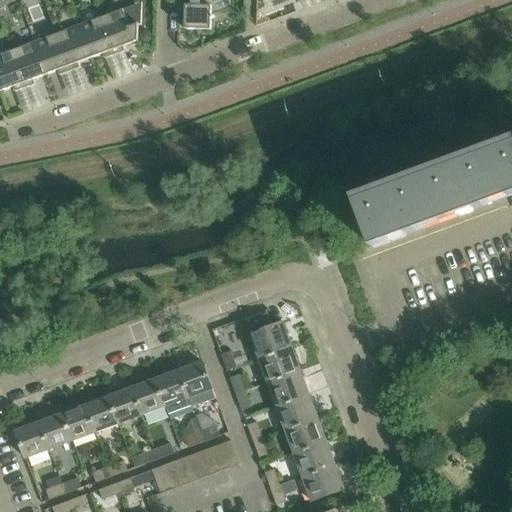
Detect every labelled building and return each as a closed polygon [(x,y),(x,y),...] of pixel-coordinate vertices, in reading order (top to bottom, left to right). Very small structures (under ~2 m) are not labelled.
[(187,6),(186,30),(212,31),(212,16),(223,12),(233,12),(233,0),(192,0),(191,0),(188,0),(188,6),(187,6)] [(124,10),(102,18),(106,27),(110,40),(114,51),(116,56),(126,53),(125,48),(139,43),(139,26),(142,26),(143,3),(124,10)] [(106,27),(102,18),(93,22),(80,27),(88,49),(92,60),(104,55),(106,60),(116,56),(114,51),(110,40),(106,27)] [(79,64),(92,60),(88,49),(80,27),(67,31),(57,35),(61,43),(65,57),(69,68),(71,73),(81,69),(79,64)] [(61,77),(71,73),(69,68),(65,57),(61,43),(57,35),(47,39),(35,43),(43,65),(47,76),(59,71),(61,77)] [(43,65),(35,43),(31,45),(12,52),(15,60),(20,73),(24,84),(26,89),(36,86),(34,81),(47,76),(43,65)] [(16,93),(26,89),(24,84),(20,73),(15,60),(12,52),(2,55),(0,56),(0,90),(1,93),(15,88),(16,93)] [(511,140),(354,198),(372,247),(381,244),(501,200),(508,197),(509,198),(511,196),(511,140)] [(259,360),(292,348),(284,323),(251,336),(259,360)] [(301,371),(292,348),(259,360),(268,383),(301,371)] [(221,355),(228,371),(237,368),(231,352),(221,355)] [(180,372),(190,399),(214,390),(204,363),(180,372)] [(268,383),(277,407),(310,395),(301,371),(268,383)] [(180,372),(157,380),(167,408),(170,415),(193,407),(190,399),(180,372)] [(230,379),(236,395),(245,392),(239,376),(230,379)] [(167,408),(157,380),(133,389),(143,416),(167,408)] [(133,389),(124,392),(122,387),(108,392),(110,397),(120,425),(143,416),(133,389)] [(245,392),(236,395),(242,411),(251,408),(245,392)] [(277,407),(286,431),(319,418),(310,395),(277,407)] [(120,425),(110,397),(87,406),(97,434),(120,425)] [(62,409),(64,415),(74,442),(97,434),(87,406),(78,409),(76,404),(62,409)] [(74,442),(64,415),(62,409),(47,414),(49,420),(41,423),(51,451),(74,442)] [(286,431),(295,455),(327,442),(319,418),(286,431)] [(248,426),(254,443),(263,439),(257,422),(248,426)] [(27,460),(51,451),(41,423),(17,432),(27,460)] [(218,428),(203,433),(206,443),(222,437),(218,428)] [(191,449),(206,443),(203,433),(187,439),(191,449)] [(263,439),(254,443),(259,458),(269,454),(263,439)] [(242,465),(233,442),(222,446),(230,469),(242,465)] [(295,455),(303,478),(336,466),(327,442),(295,455)] [(172,445),(156,451),(159,460),(176,454),(172,445)] [(222,446),(210,450),(219,474),(230,469),(222,446)] [(199,454),(208,478),(219,474),(210,450),(199,454)] [(144,466),(159,460),(156,451),(140,456),(144,466)] [(196,482),(208,478),(199,454),(188,458),(196,482)] [(188,458),(176,463),(184,486),(196,482),(188,458)] [(126,462),(110,468),(113,477),(129,471),(126,462)] [(173,490),(184,486),(176,463),(164,467),(173,490)] [(336,466),(303,478),(312,502),(345,489),(336,466)] [(161,495),(173,490),(164,467),(153,471),(161,495)] [(97,483),(113,477),(110,468),(93,474),(97,483)] [(265,473),(271,490),(281,486),(275,470),(265,473)] [(77,479),(63,485),(66,494),(81,489),(77,479)] [(132,479),(116,485),(119,493),(135,487),(132,479)] [(51,500),(66,494),(63,485),(48,490),(51,500)] [(119,493),(116,485),(100,491),(103,499),(119,493)] [(281,486),(271,490),(277,505),(286,502),(281,486)] [(84,497),(69,502),(73,511),(87,505),(84,497)] [(69,511),(73,511),(69,502),(54,508),(55,511),(69,511)]
